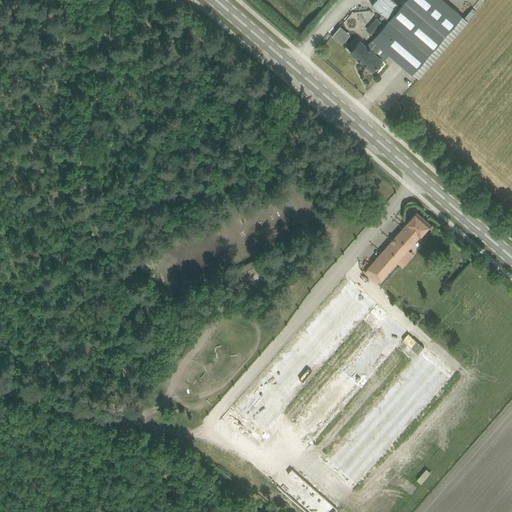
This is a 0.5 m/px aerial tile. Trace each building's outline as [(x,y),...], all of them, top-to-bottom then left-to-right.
[(399,4),(394,0),(376,0),(372,5),(387,18),(399,4)] [(462,15),(445,0),(406,0),(407,0),(406,0),(374,37),(373,38),(374,39),(380,44),(413,72),(420,77),(468,20),(464,17),(462,15)] [(377,18),(371,25),(379,31),(384,24),(379,20),(377,18)] [(343,24),(334,35),(344,43),(353,33),(343,24)] [(373,70),(383,59),(373,51),(380,44),(374,39),(368,46),(361,41),(352,52),(373,70)] [(366,270),(364,272),(377,283),(420,235),(421,235),(431,224),(417,211),(407,222),(408,223),(366,270)] [(246,264),(237,268),(243,280),(266,268),(268,267),(272,265),(268,258),(248,268),(246,264)] [(233,271),(227,274),(232,283),(238,280),(233,271)] [(362,490),(461,370),(382,306),(385,303),(349,273),(236,410),(240,413),(232,422),(255,441),(262,432),(270,438),(369,317),(377,324),(296,421),(319,440),(398,344),(414,358),(328,462),(362,490)] [(307,511),(336,511),(341,507),(295,467),(278,487),(307,511)]
